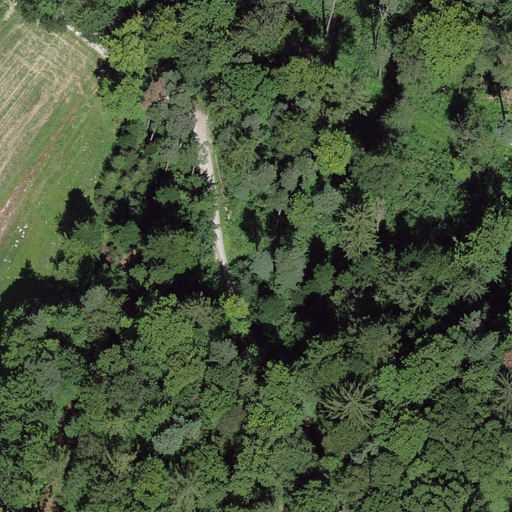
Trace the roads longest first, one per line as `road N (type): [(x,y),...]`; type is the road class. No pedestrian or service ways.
road 1 (track): [(43,0),(154,86),(206,149),(224,282),(333,511)]
road 2 (track): [(206,149),(211,69),(227,0)]
